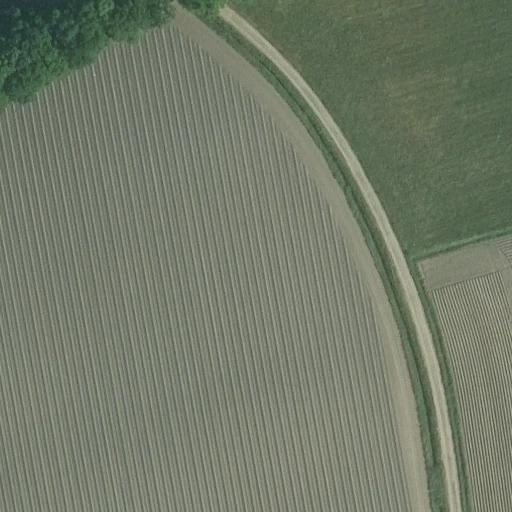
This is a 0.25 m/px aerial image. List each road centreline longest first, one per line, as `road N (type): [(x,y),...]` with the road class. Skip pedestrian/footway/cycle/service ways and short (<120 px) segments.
road 1 (track): [(212,0),(270,51),(336,130),(393,242),(436,372),(457,511)]
road 2 (track): [(119,0),(0,61)]
